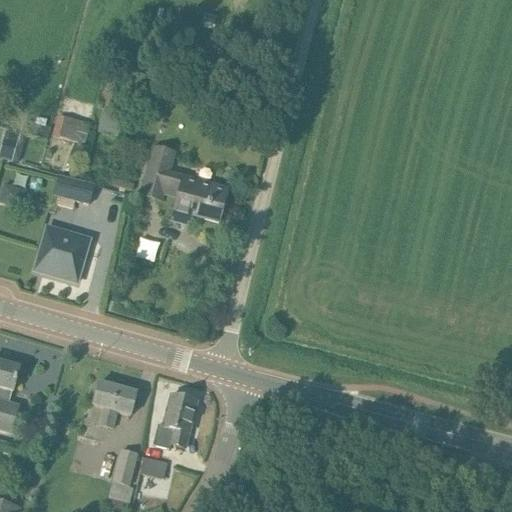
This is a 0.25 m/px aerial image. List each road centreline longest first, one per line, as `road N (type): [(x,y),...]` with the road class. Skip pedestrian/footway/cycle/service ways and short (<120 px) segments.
road 1 (residential): [(219,372),(315,0)]
road 2 (secondary): [(511,450),(250,381)]
road 3 (secondary): [(219,372),(0,310)]
road 4 (residential): [(200,511),(250,381)]
